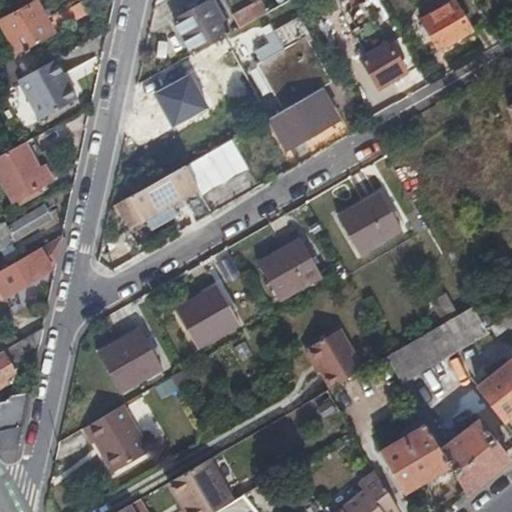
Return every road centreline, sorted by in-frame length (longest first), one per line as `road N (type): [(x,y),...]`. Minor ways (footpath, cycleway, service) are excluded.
road 1 (residential): [(66,315),(511,50)]
road 2 (residential): [(66,315),(133,0)]
road 3 (residential): [(24,511),(66,315)]
